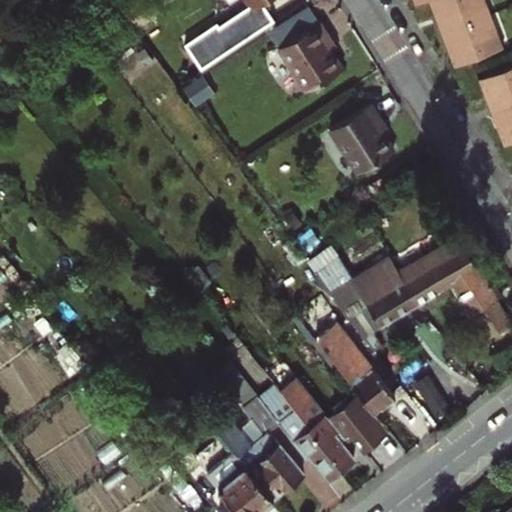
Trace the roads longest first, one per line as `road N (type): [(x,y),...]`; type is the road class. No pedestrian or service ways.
road 1 (residential): [(364,0),(511,235)]
road 2 (secondary): [(511,415),(391,511)]
